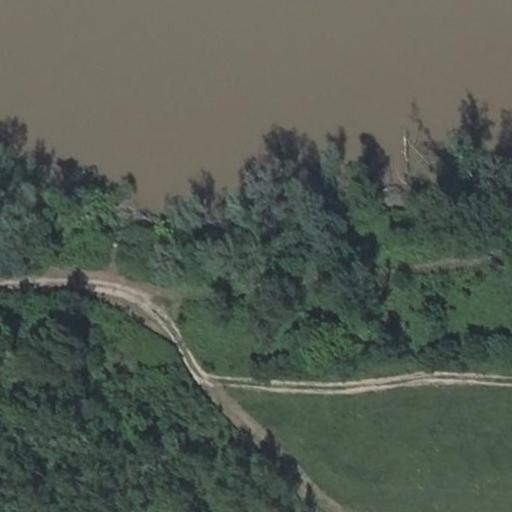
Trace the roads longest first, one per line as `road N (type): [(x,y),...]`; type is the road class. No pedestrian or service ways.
road 1 (track): [(511,256),(236,298),(0,291)]
road 2 (track): [(163,296),(271,393),(365,422),(468,511)]
